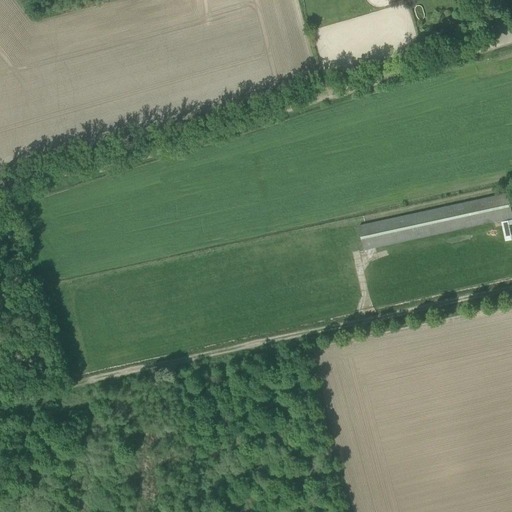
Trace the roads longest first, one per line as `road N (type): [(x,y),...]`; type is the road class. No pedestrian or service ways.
road 1 (track): [(511,288),(0,407)]
road 2 (track): [(0,180),(58,161),(91,171),(485,50)]
